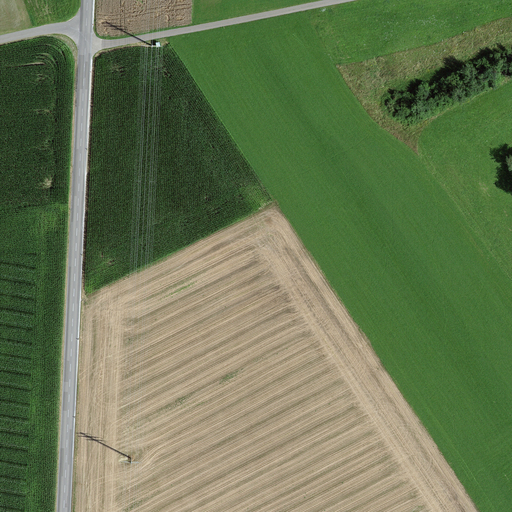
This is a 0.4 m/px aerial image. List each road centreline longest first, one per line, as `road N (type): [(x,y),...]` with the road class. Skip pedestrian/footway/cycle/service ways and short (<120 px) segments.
road 1 (tertiary): [(87,0),(62,511)]
road 2 (track): [(85,48),(347,0)]
